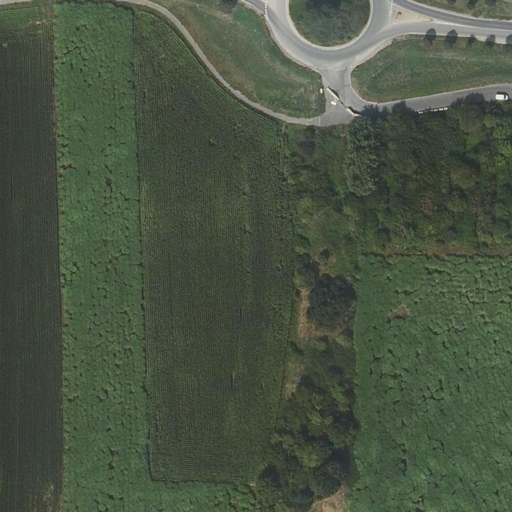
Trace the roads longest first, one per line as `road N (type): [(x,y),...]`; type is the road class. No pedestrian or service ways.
road 1 (unclassified): [(330,56),(338,103),(348,114),(511,97)]
road 2 (primary): [(370,36),(511,31)]
road 3 (primary): [(511,31),(393,0)]
